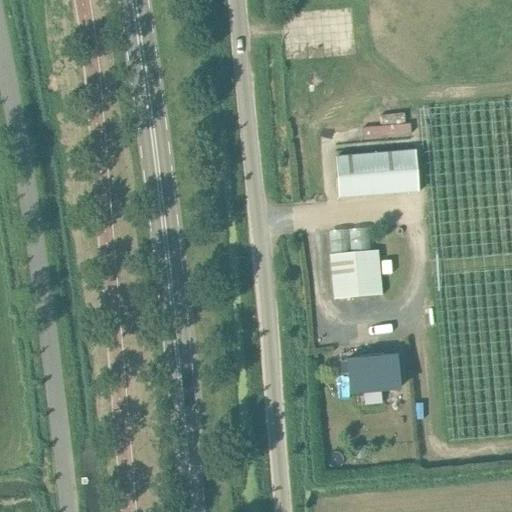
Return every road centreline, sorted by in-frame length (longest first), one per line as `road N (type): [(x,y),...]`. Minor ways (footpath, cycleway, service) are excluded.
road 1 (tertiary): [(190,511),(134,0)]
road 2 (unclassified): [(285,511),(241,0)]
road 3 (unclassified): [(67,511),(0,43)]
